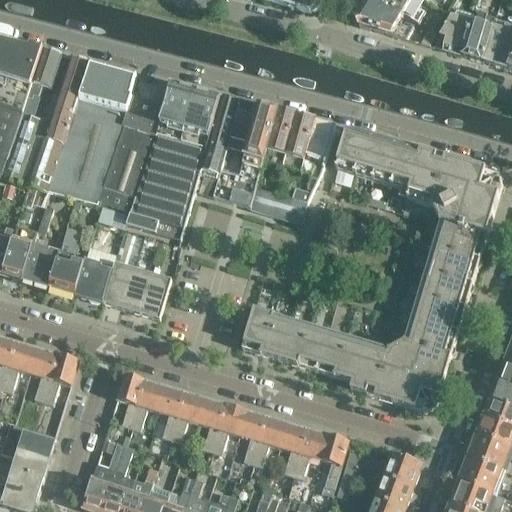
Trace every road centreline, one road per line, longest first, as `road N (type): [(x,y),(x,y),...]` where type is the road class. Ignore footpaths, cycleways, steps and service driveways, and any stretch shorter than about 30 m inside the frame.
road 1 (residential): [(0,19),(511,155)]
road 2 (residential): [(449,448),(109,348)]
road 3 (residential): [(511,95),(324,39)]
road 4 (residential): [(449,448),(511,283)]
road 5 (residential): [(60,511),(109,348)]
road 6 (residential): [(324,39),(187,0)]
